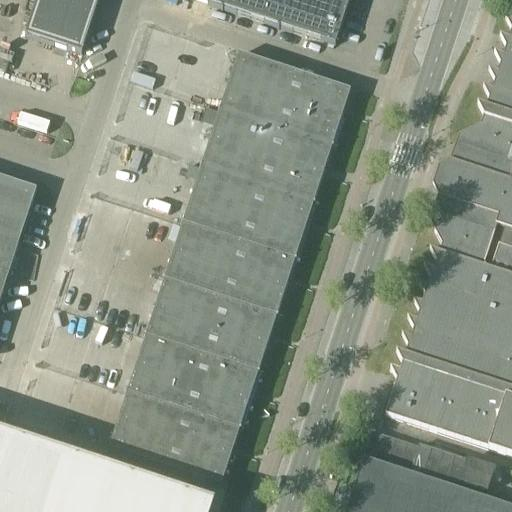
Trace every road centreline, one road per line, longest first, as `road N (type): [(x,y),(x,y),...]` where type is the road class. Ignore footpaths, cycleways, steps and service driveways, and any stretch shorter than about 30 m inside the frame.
road 1 (tertiary): [(292,511),(456,0)]
road 2 (unclassified): [(133,0),(92,121),(0,92)]
road 3 (unknown): [(511,481),(336,429)]
